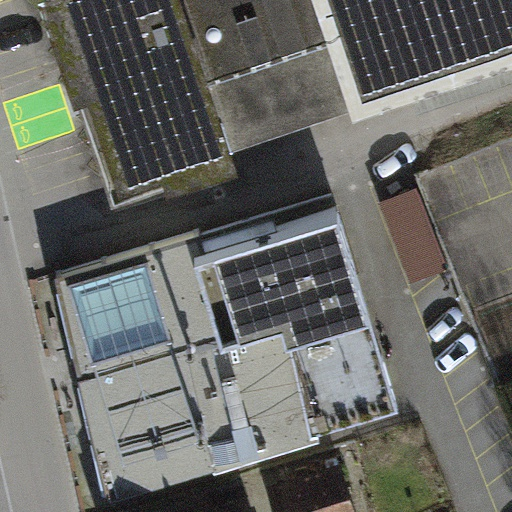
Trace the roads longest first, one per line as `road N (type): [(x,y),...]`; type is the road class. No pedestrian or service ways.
road 1 (unknown): [(509,511),(354,119)]
road 2 (residential): [(46,511),(0,311)]
